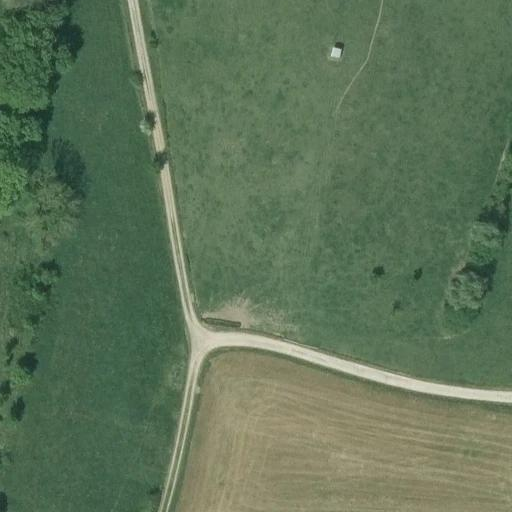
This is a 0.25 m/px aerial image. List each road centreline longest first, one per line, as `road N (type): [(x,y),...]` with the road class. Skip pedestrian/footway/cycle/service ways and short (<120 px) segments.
road 1 (track): [(130,0),(195,342)]
road 2 (track): [(511,397),(415,386),(244,339),(195,342)]
road 3 (track): [(161,511),(195,342)]
